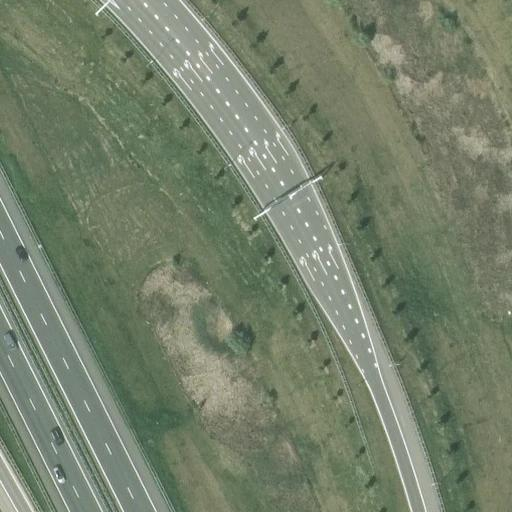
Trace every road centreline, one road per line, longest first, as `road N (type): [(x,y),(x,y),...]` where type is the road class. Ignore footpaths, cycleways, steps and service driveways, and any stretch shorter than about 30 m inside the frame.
road 1 (motorway): [(413,511),(369,378),(303,248),(222,120),(129,6)]
road 2 (motorway): [(140,511),(0,232)]
road 3 (motorway): [(0,340),(85,511)]
